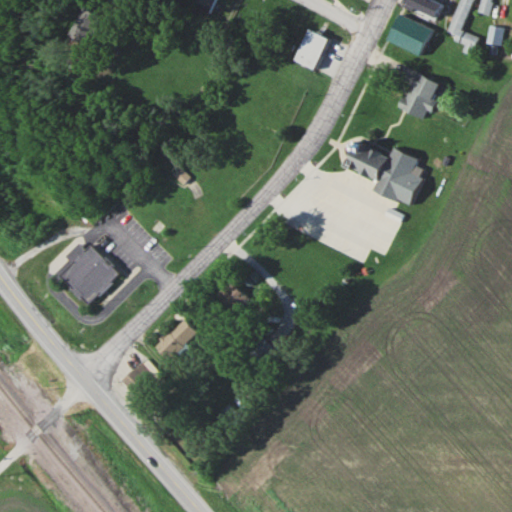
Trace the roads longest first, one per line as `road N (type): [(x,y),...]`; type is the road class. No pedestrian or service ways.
road 1 (residential): [(87,383),(319,129),(383,0)]
road 2 (secondary): [(201,511),(0,271)]
